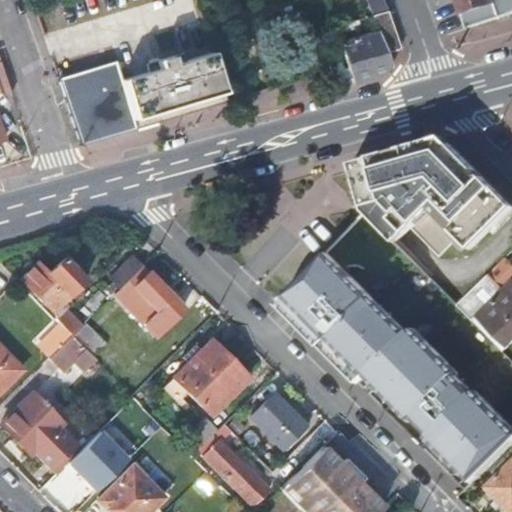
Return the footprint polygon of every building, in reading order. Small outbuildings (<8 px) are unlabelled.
[(342,50),(353,83),(377,77),(384,75),(393,62),(389,51),(399,47),(383,0),(365,0),(375,28),(339,42),(342,50)] [(511,0),(456,0),(467,29),(511,12),(511,0)] [(118,79),(134,127),(164,119),(226,100),(211,50),(180,60),(178,51),(141,62),(144,71),(118,79)] [(326,56),(329,69),(335,88),(353,83),(342,50),(326,56)] [(59,80),(81,143),(102,137),(134,127),(118,79),(112,63),(59,80)] [(0,142),(8,139),(0,118),(0,142)] [(511,211),(511,206),(450,145),(437,141),(405,151),(352,165),(354,171),(367,215),(367,216),(390,239),(395,244),(430,210),(471,250),(511,211)] [(390,239),(367,216),(356,227),(379,250),(390,239)] [(131,258),(110,279),(120,289),(141,269),(131,258)] [(22,281),(52,311),(50,314),(73,336),(83,326),(64,309),(60,314),(55,309),(83,281),(62,260),(48,275),(38,265),(22,281)] [(114,295),(155,338),(184,308),(148,272),(146,274),(141,269),(120,289),(114,295)] [(457,306),(474,323),(479,318),(507,347),(511,342),(511,284),(505,292),(488,275),(457,306)] [(415,291),(434,309),(447,296),(429,278),(417,289),(415,291)] [(298,310),(351,363),(379,336),(369,326),(380,316),(369,305),(359,315),(326,282),(298,310)] [(435,310),(412,332),(427,347),(443,331),(460,347),(467,341),(480,329),(474,323),(457,306),(448,297),(435,310)] [(480,329),(467,341),(480,354),(493,342),(480,329)] [(73,336),(49,360),(64,374),(75,362),(86,373),(97,361),(73,336)] [(247,381),(209,344),(175,378),(212,415),(247,381)] [(0,395),(23,372),(0,350),(0,395)] [(441,454),(488,409),(460,379),(439,399),(419,378),(389,407),(413,432),(417,428),(441,454)] [(19,447),(31,458),(34,455),(52,472),(77,447),(60,429),(63,426),(35,398),(3,430),(15,442),(12,444),(17,449),(19,447)] [(252,420),(282,450),(304,429),(274,398),(252,420)] [(200,452),(222,432),(207,417),(185,436),(200,452)] [(198,454),(252,508),(267,493),(217,443),(207,454),(203,450),(198,454)] [(82,451),(77,447),(52,472),(57,477),(82,451)] [(299,511),(381,511),(383,511),(321,449),(279,492),(299,511)] [(507,511),(511,511),(511,462),(485,489),(507,511)] [(108,511),(147,511),(163,497),(133,467),(98,501),(108,511)]
